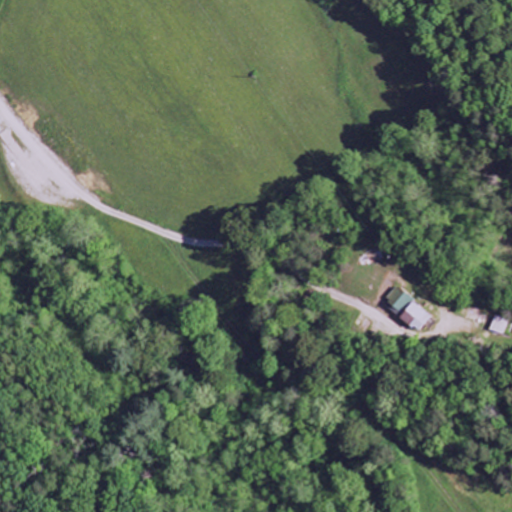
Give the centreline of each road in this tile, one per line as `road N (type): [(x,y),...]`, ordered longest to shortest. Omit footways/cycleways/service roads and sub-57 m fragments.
road 1 (residential): [(511,484),(305,380),(160,229)]
road 2 (residential): [(352,299),(269,247),(180,238),(91,200),(45,162),(0,101)]
